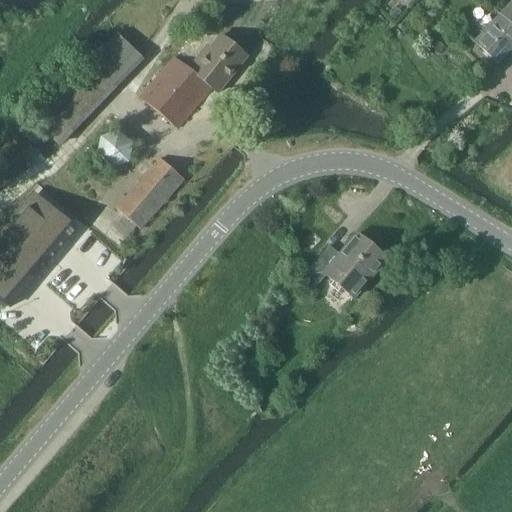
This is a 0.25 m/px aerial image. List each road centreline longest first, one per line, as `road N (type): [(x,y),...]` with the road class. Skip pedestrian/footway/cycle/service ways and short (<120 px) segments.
road 1 (tertiary): [(511,243),(369,164),(290,168),(254,191),(0,485)]
road 2 (track): [(148,511),(177,474),(187,428),(179,332),(161,295)]
